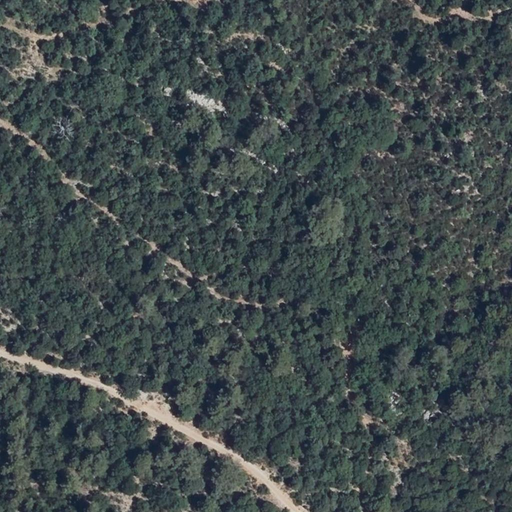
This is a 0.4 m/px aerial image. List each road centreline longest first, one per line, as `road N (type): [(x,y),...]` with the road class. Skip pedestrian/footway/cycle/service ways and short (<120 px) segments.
road 1 (track): [(0,116),(206,289),(234,302),(290,302),(311,315),(339,346),(351,387),(406,459),(397,474),(363,493),(366,511)]
road 2 (track): [(299,511),(246,464),(106,383),(0,348)]
